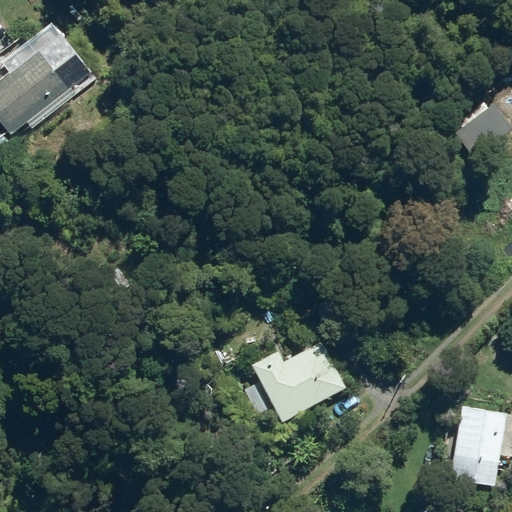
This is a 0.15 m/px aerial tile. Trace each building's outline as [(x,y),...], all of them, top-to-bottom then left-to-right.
[(71,88),(41,49),(0,80),(0,117),(12,133),(71,88)] [(91,72),(73,86),(78,93),(96,79),(91,72)] [(511,125),(511,124),(493,98),(452,128),(472,155),(511,125)] [(223,339),(216,357),(233,364),(240,347),(223,339)] [(284,422),(348,388),(322,340),(285,360),(279,350),(253,364),(284,422)] [(495,484),(501,454),(511,455),(511,414),(464,406),(462,415),(451,413),(442,463),(454,464),(452,476),(495,484)] [(253,459),(269,475),(276,468),(272,463),(273,462),(261,450),(253,459)]
